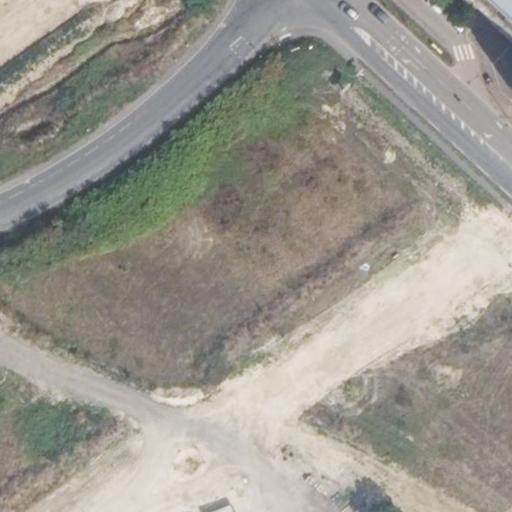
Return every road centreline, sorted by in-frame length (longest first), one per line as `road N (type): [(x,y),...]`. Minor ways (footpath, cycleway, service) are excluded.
road 1 (unknown): [(121,511),(493,252)]
road 2 (tertiary): [(0,213),(96,160),(150,119),(272,0)]
road 3 (secondary): [(308,0),(511,187)]
road 4 (secondary): [(511,138),(363,0)]
